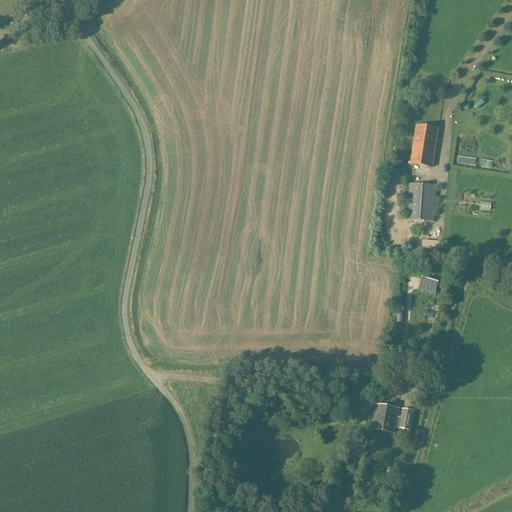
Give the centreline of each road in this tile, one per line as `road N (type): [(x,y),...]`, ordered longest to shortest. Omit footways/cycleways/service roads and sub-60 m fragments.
road 1 (unclassified): [(189,511),(187,434),(135,356),(124,323),(148,177),(144,135),(61,1)]
road 2 (track): [(437,243),(447,102),(511,15)]
road 3 (track): [(0,434),(158,385)]
